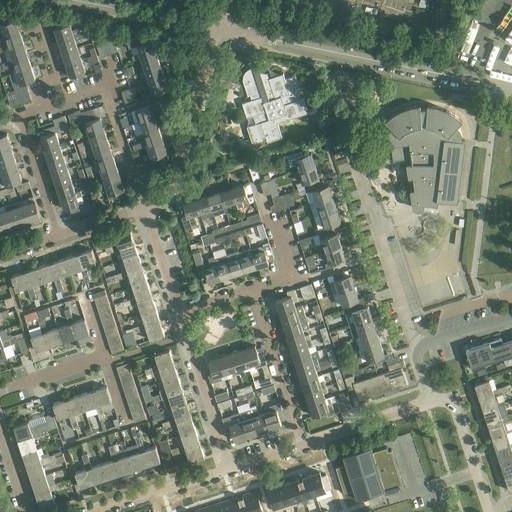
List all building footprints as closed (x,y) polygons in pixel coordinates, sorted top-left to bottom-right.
[(0,37),(5,36),(20,31),(16,18),(1,23),(3,30),(0,31),(0,37)] [(59,40),(89,30),(87,23),(82,25),(83,27),(72,30),(70,23),(55,28),(59,40)] [(78,47),(75,40),(86,36),(86,38),(91,37),(89,30),(59,40),(62,52),(78,47)] [(9,48),(24,43),(20,31),(5,36),(9,48)] [(145,43),(142,35),(127,40),(129,48),(137,45),(141,57),(156,52),(152,40),(145,43)] [(118,51),(116,44),(114,40),(109,42),(113,53),(118,51)] [(107,55),(113,53),(109,42),(103,44),(107,55)] [(12,60),(28,55),(24,43),(9,48),(12,60)] [(101,57),(107,55),(103,44),(97,46),(101,57)] [(66,64),(82,60),(78,47),(62,52),(66,64)] [(97,55),(96,52),(94,47),(90,49),(92,56),(87,57),(87,58),(97,55)] [(145,69),(160,64),(156,52),(141,57),(145,69)] [(10,74),(32,67),(28,55),(12,60),(2,63),(4,69),(10,67),(9,66),(14,64),(16,72),(10,74)] [(99,61),(98,58),(97,55),(87,58),(90,64),(99,61)] [(85,71),(82,62),(82,60),(66,64),(70,76),(85,71)] [(149,81),(164,76),(160,64),(145,69),(149,81)] [(260,72),(258,66),(253,68),(253,67),(249,69),(247,70),(246,71),(245,73),(244,74),(243,76),(243,78),(243,80),(243,82),(248,96),(250,95),(252,99),(242,103),(247,117),(253,115),(256,123),(247,126),(253,143),(262,140),(262,138),(266,136),(268,141),(282,137),(278,122),(309,112),(304,97),(298,99),(296,92),(301,90),(296,76),(295,76),(295,75),(293,75),(293,77),(285,79),(283,73),(269,78),(267,73),(260,72)] [(26,82),(35,79),(32,67),(10,74),(16,92),(28,88),(26,82)] [(153,94),(168,89),(164,76),(149,81),(153,94)] [(241,84),(238,83),(222,79),(220,85),(239,90),(241,84)] [(124,97),(136,93),(134,87),(122,91),(124,97)] [(18,98),(30,94),(28,88),(16,92),(17,97),(18,98)] [(138,99),(136,93),(124,97),(125,103),(138,99)] [(19,103),(32,100),(30,94),(18,98),(19,103)] [(17,97),(9,100),(11,106),(19,103),(18,98),(17,97)] [(140,121),(155,116),(151,104),(150,104),(148,98),(126,106),(128,112),(136,109),(140,121)] [(438,199),(457,201),(465,140),(462,139),(462,138),(462,135),(461,132),(460,129),(458,127),(457,126),(462,120),(455,114),(446,110),(437,106),(427,105),(427,109),(421,109),(421,105),(411,107),(402,110),(393,115),(386,121),(392,127),(390,130),(389,132),(392,136),(393,143),(391,143),(393,160),(406,158),(413,205),(414,206),(414,207),(415,208),(416,208),(418,209),(419,209),(420,209),(421,209),(422,208),(423,207),(424,206),(424,205),(425,204),(425,203),(425,202),(431,203),(437,204),(438,199)] [(89,134),(104,129),(100,117),(96,118),(92,108),(80,112),(84,123),(85,122),(89,134)] [(84,123),(80,112),(80,110),(74,112),(78,125),(84,123)] [(72,127),(78,125),(74,112),(68,114),(72,127)] [(69,128),(68,125),(65,115),(59,117),(63,130),(69,128)] [(144,133),(159,128),(155,116),(140,121),(144,133)] [(57,132),(63,130),(59,117),(53,119),(54,122),(55,125),(57,132)] [(56,132),(57,132),(55,125),(43,129),(45,135),(41,137),(45,149),(60,144),(56,132)] [(147,145),(163,140),(159,128),(144,133),(147,145)] [(93,146),(108,141),(104,129),(89,134),(93,146)] [(0,148),(11,145),(7,134),(0,135),(0,148)] [(146,166),(147,166),(158,162),(157,156),(167,152),(163,140),(147,145),(152,157),(144,160),(146,166)] [(97,158),(112,153),(108,141),(93,146),(97,158)] [(68,146),(67,142),(60,144),(45,149),(48,161),(64,156),(61,148),(68,146)] [(0,161),(15,157),(11,145),(0,148),(0,161)] [(298,170),(299,170),(315,165),(311,153),(304,155),(302,150),(289,155),(290,159),(288,160),(290,166),(296,164),(298,170)] [(101,170),(116,165),(112,153),(97,158),(101,170)] [(52,173),(68,168),(64,156),(48,161),(52,173)] [(2,174),(18,168),(15,157),(0,161),(0,168),(2,174)] [(257,172),(262,170),(260,164),(249,168),(253,180),(259,178),(257,172)] [(105,182),(120,177),(116,165),(101,170),(105,182)] [(304,187),(313,184),(312,180),(319,177),(315,165),(299,170),(304,187)] [(0,182),(2,187),(22,180),(18,168),(2,174),(4,179),(0,180),(0,182)] [(56,185),(72,180),(68,168),(52,173),(56,185)] [(109,194),(107,195),(109,201),(122,197),(120,191),(124,189),(120,177),(105,182),(109,194)] [(60,197),(75,192),(72,180),(56,185),(60,197)] [(264,195),(271,193),(267,180),(260,183),(264,195)] [(29,181),(16,185),(18,191),(31,187),(29,181)] [(244,206),(242,199),(248,197),(244,184),(232,188),(236,201),(238,208),(244,206)] [(316,202),(333,196),(329,184),(315,189),(313,184),(304,187),(306,192),(310,204),(316,202)] [(230,203),(236,201),(232,188),(220,192),(226,211),(232,210),(230,203)] [(82,195),(81,190),(75,192),(60,197),(64,209),(69,208),(71,213),(83,209),(81,203),(79,204),(77,197),(82,195)] [(214,215),(226,211),(220,192),(208,196),(214,214),(214,215)] [(272,212),(287,207),(283,194),(272,198),(274,203),(271,206),(272,212)] [(29,203),(24,205),(29,221),(41,217),(34,196),(28,198),(29,203)] [(214,215),(214,214),(208,196),(196,199),(201,215),(202,218),(214,215)] [(320,214),(337,208),(333,196),(316,202),(320,214)] [(201,215),(196,199),(184,203),(188,215),(182,217),(186,230),(198,226),(195,216),(201,215)] [(16,202),(11,204),(17,224),(29,221),(24,205),(18,207),(16,202)] [(6,210),(1,212),(6,228),(17,224),(11,204),(4,206),(6,210)] [(319,233),(328,230),(327,225),(341,221),(337,208),(320,214),(314,216),(318,228),(319,232),(319,233)] [(243,225),(262,220),(259,213),(247,216),(248,219),(242,221),(243,225)] [(291,215),(294,223),(299,221),(297,213),(291,215)] [(232,229),(243,225),(242,221),(230,224),(232,229)] [(220,233),(232,229),(230,224),(218,228),(220,233)] [(120,246),(135,241),(130,228),(111,234),(114,245),(112,246),(114,251),(121,249),(120,246)] [(213,232),(207,234),(208,237),(208,238),(209,240),(215,238),(214,235),(220,233),(218,228),(212,230),(213,232)] [(234,238),(246,234),(245,229),(233,233),(234,238)] [(325,250),(341,245),(337,233),(330,235),(328,230),(319,233),(325,250)] [(222,241),(234,238),(233,233),(221,237),(222,241)] [(124,260),(139,255),(135,241),(120,246),(121,249),(124,260)] [(251,249),(257,267),(269,263),(268,261),(274,259),(269,242),(263,244),(263,246),(251,249)] [(329,263),(325,264),(326,269),(339,264),(338,260),(345,257),(341,245),(325,250),(329,263)] [(251,249),(251,248),(239,252),(241,257),(245,270),(257,267),(251,249)] [(83,268),(86,267),(97,264),(92,249),(78,254),(83,268)] [(238,250),(227,254),(233,274),(245,270),(241,257),(239,252),(238,250)] [(197,267),(204,265),(199,251),(193,253),(197,267)] [(88,274),(86,267),(83,268),(78,254),(65,258),(70,272),(81,269),(83,276),(88,274)] [(217,265),(221,278),(233,274),(227,254),(215,258),(217,265)] [(139,255),(124,260),(128,270),(121,272),(123,278),(130,275),(129,273),(143,268),(139,255)] [(217,265),(215,258),(214,256),(208,258),(211,267),(205,269),(209,282),(221,278),(217,265)] [(57,277),(59,276),(70,272),(65,258),(52,262),(57,277)] [(62,283),(59,276),(57,277),(52,262),(39,267),(43,281),(54,278),(56,285),(62,283)] [(30,286),(33,285),(43,281),(39,267),(25,271),(30,286)] [(148,282),(143,268),(129,273),(130,275),(133,286),(148,282)] [(35,292),(33,285),(30,286),(25,271),(12,276),(16,290),(27,287),(30,293),(35,292)] [(339,292),(355,287),(351,274),(343,277),(342,272),(333,275),(339,292)] [(138,300),(152,295),(148,282),(133,286),(137,297),(130,299),(132,305),(138,303),(138,300)] [(315,296),(311,283),(306,285),(310,297),(315,296)] [(306,285),(300,287),(304,299),(310,297),(306,285)] [(344,309),(353,306),(352,301),(359,299),(355,287),(339,292),(344,309)] [(298,300),(298,298),(295,289),(287,291),(289,296),(276,301),(279,312),(296,307),(294,301),(298,300)] [(94,298),(106,294),(105,290),(93,294),(94,298)] [(38,298),(37,298),(35,292),(30,293),(32,300),(35,299),(37,305),(40,304),(38,298)] [(96,303),(108,300),(106,294),(94,298),(96,303)] [(142,313),(156,308),(152,295),(138,300),(138,303),(132,305),(130,299),(123,302),(125,307),(130,306),(131,309),(139,306),(142,313)] [(7,307),(14,305),(12,297),(4,299),(7,307)] [(98,309),(110,305),(108,300),(96,303),(98,309)] [(100,314),(111,310),(110,305),(98,309),(100,314)] [(302,305),(296,307),(279,312),(283,324),(306,316),(302,305)] [(356,324),(372,319),(368,306),(355,311),(353,306),(344,309),(346,314),(352,312),(356,324)] [(50,313),(48,307),(38,311),(40,318),(43,317),(44,319),(51,317),(50,313)] [(156,308),(142,313),(145,324),(138,326),(140,331),(147,329),(146,326),(161,321),(156,308)] [(101,320),(113,316),(111,310),(100,314),(101,320)] [(43,317),(40,318),(38,311),(24,315),(26,322),(38,319),(40,325),(45,324),(44,319),(43,317)] [(90,333),(85,318),(74,322),(72,315),(66,317),(69,324),(71,323),(76,337),(90,333)] [(103,325),(115,321),(113,316),(101,320),(103,325)] [(306,316),(283,324),(287,335),(303,330),(310,328),(306,316)] [(360,336),(376,330),(372,319),(356,324),(350,326),(354,338),(360,336)] [(105,331),(117,327),(115,321),(103,325),(105,331)] [(165,335),(161,322),(161,321),(146,326),(147,329),(151,340),(165,335)] [(63,342),(76,337),(71,323),(69,324),(58,327),(63,342)] [(63,342),(58,327),(48,331),(45,324),(40,325),(42,332),(45,331),(50,346),(63,342)] [(107,336),(118,332),(117,327),(105,331),(107,336)] [(290,347),(311,340),(309,334),(305,336),(303,330),(287,335),(290,347)] [(364,348),(380,343),(376,330),(360,336),(364,348)] [(36,350),(50,346),(45,331),(42,332),(31,336),(33,341),(36,350)] [(132,331),(123,334),(127,347),(137,344),(133,333),(132,331)] [(120,338),(119,335),(118,332),(107,336),(108,341),(120,338)] [(334,344),(339,343),(336,334),(331,336),(334,344)] [(22,353),(30,350),(26,336),(17,339),(18,342),(22,353)] [(110,347),(122,343),(120,338),(108,341),(110,347)] [(501,338),(489,341),(495,359),(511,353),(511,351),(509,341),(503,342),(501,338)] [(4,346),(11,344),(10,339),(3,341),(4,344),(0,344),(0,359),(8,357),(4,346)] [(294,358),(310,353),(309,347),(313,346),(311,340),(290,347),(294,358)] [(489,341),(478,345),(484,363),(495,359),(489,341)] [(112,352),(124,349),(122,343),(110,347),(112,352)] [(334,344),(338,356),(343,354),(339,343),(334,344)] [(364,348),(369,366),(379,362),(377,357),(384,355),(380,343),(364,348)] [(258,373),(256,368),(267,364),(265,357),(260,358),(255,345),(244,349),(249,365),(252,375),(258,373)] [(478,345),(466,349),(469,358),(467,358),(469,367),(484,363),(478,345)] [(174,363),(170,349),(155,354),(159,365),(152,367),(154,373),(155,372),(160,370),(160,368),(174,363)] [(243,367),(249,365),(244,349),(232,353),(239,373),(245,372),(243,367)] [(233,375),(239,373),(232,353),(221,356),(226,373),(232,371),(233,375)] [(298,369),(318,363),(317,357),(312,358),(310,353),(294,358),(298,369)] [(220,375),(226,373),(221,356),(209,360),(213,373),(208,375),(211,383),(222,379),(220,375)] [(377,374),(383,392),(382,389),(397,384),(399,387),(407,384),(402,368),(406,366),(403,360),(388,365),(389,370),(377,374)] [(353,361),(340,365),(343,374),(355,370),(353,361)] [(118,372),(130,368),(128,363),(117,367),(118,372)] [(178,376),(174,363),(160,368),(160,370),(155,372),(159,382),(164,381),(178,376)] [(316,370),(320,368),(318,363),(298,369),(302,381),(318,376),(316,370)] [(120,377),(132,374),(130,368),(118,372),(120,377)] [(122,383),(134,379),(132,374),(120,377),(122,383)] [(305,392),(326,386),(324,380),(325,379),(323,374),(318,376),(302,381),(305,392)] [(383,392),(377,374),(355,382),(353,375),(344,378),(348,390),(355,388),(359,400),(368,397),(367,394),(382,389),(383,392)] [(168,394),(183,389),(178,376),(164,381),(167,392),(160,394),(162,399),(163,399),(169,397),(168,394)] [(261,386),(273,382),(271,377),(259,381),(261,386)] [(124,388),(135,384),(134,379),(122,383),(124,388)] [(494,392),(493,390),(489,379),(475,384),(479,397),(494,392)] [(125,394),(137,390),(135,384),(124,388),(125,394)] [(263,394),(266,393),(276,390),(274,385),(261,389),(263,394)] [(98,405),(101,404),(112,400),(107,386),(93,390),(98,405)] [(309,404),(325,398),(323,393),(328,391),(326,386),(305,392),(309,404)] [(504,395),(503,392),(502,393),(500,387),(493,390),(494,392),(479,397),(484,411),(504,404),(506,404),(503,395),(504,395)] [(167,409),(173,408),(187,403),(183,389),(168,394),(169,397),(163,399),(167,409)] [(103,411),(101,404),(98,405),(93,390),(80,395),(85,409),(95,406),(98,413),(103,411)] [(127,399),(139,395),(137,390),(125,394),(127,399)] [(229,397),(229,396),(227,391),(215,395),(217,401),(229,397)] [(72,414),(75,413),(85,409),(80,395),(67,399),(72,414)] [(129,405),(141,401),(139,395),(127,399),(129,405)] [(327,416),(335,414),(331,403),(337,401),(337,400),(335,395),(325,398),(309,404),(313,415),(326,411),(327,416)] [(352,408),(349,399),(348,396),(342,398),(346,410),(352,408)] [(341,412),(346,410),(342,398),(337,400),(337,401),(341,412)] [(77,420),(75,413),(72,414),(67,399),(53,403),(58,418),(69,414),(71,421),(77,420)] [(232,405),(230,400),(230,399),(218,403),(219,409),(232,405)] [(131,410),(142,406),(141,401),(129,405),(131,410)] [(177,421),(192,416),(187,403),(173,408),(176,418),(169,421),(171,426),(178,424),(177,421)] [(264,413),(270,429),(281,425),(277,412),(282,410),(280,403),(269,406),(270,411),(264,413)] [(159,412),(157,404),(147,407),(150,415),(159,412)] [(502,416),(508,414),(504,404),(484,411),(488,424),(503,419),(502,416)] [(132,415),(144,412),(142,406),(131,410),(132,415)] [(270,429),(264,413),(259,414),(257,410),(252,412),(258,433),(270,429)] [(326,411),(313,415),(315,420),(327,416),(326,411)] [(132,415),(134,421),(134,422),(146,418),(144,412),(132,415)] [(247,436),(258,433),(252,412),(240,416),(242,420),(247,436)] [(57,427),(56,423),(53,413),(44,416),(46,422),(30,427),(28,421),(14,426),(18,439),(33,435),(32,432),(39,429),(41,435),(47,433),(47,430),(57,427)] [(511,430),(511,422),(511,419),(510,420),(508,414),(502,416),(503,419),(488,424),(492,437),(507,432),(511,430)] [(181,434),(196,430),(192,416),(177,421),(178,424),(181,434)] [(247,436),(242,420),(236,422),(235,418),(223,421),(226,429),(231,427),(235,440),(247,436)] [(73,428),(76,427),(79,426),(77,420),(71,421),(73,428)] [(34,437),(41,435),(39,429),(32,432),(33,435),(18,439),(23,453),(37,448),(34,437)] [(186,448),(200,443),(196,430),(181,434),(185,445),(186,448)] [(511,445),(511,443),(507,432),(492,437),(497,450),(511,445)] [(158,441),(162,454),(170,452),(167,439),(158,441)] [(511,442),(511,443),(511,445),(497,450),(501,464),(511,460),(511,442)] [(161,460),(156,446),(145,450),(143,443),(137,444),(140,451),(142,450),(147,465),(161,460)] [(205,456),(200,443),(186,448),(185,445),(178,447),(180,452),(187,450),(190,461),(205,456)] [(346,463),(337,467),(345,493),(355,490),(358,498),(385,490),(386,494),(400,490),(400,492),(401,491),(400,489),(405,488),(393,449),(391,450),(389,451),(388,447),(374,451),(372,448),(373,447),(372,446),(344,455),(346,463)] [(42,461),(41,459),(37,448),(23,453),(27,466),(42,461)] [(134,469),(147,465),(142,450),(140,451),(129,455),(134,469)] [(129,455),(119,458),(117,451),(112,453),(114,460),(117,459),(121,473),(134,469),(129,455)] [(52,465),(65,461),(63,454),(55,457),(56,459),(49,462),(48,457),(41,459),(42,461),(27,466),(31,479),(46,475),(44,468),(52,465)] [(108,478),(121,473),(117,459),(114,460),(103,463),(108,478)] [(103,463),(102,464),(92,467),(90,460),(84,462),(87,469),(89,468),(94,482),(108,478),(103,463)] [(511,460),(501,464),(505,477),(511,474),(511,460)] [(80,487),(94,482),(89,468),(87,469),(75,472),(80,487)] [(321,471),(309,475),(315,493),(327,489),(321,471)] [(50,488),(49,485),(46,475),(31,479),(36,493),(50,488)] [(309,475),(299,478),(305,496),(315,493),(309,475)] [(299,478),(289,482),(295,500),(305,496),(299,478)] [(289,482),(278,485),(284,503),(295,500),(289,482)] [(51,491),(58,488),(56,483),(49,485),(50,488),(36,493),(40,506),(55,502),(51,491)] [(278,485),(268,489),(274,507),(284,503),(278,485)] [(263,511),(257,492),(243,497),(248,511),(263,511)] [(248,511),(243,497),(230,501),(233,511),(248,511)] [(233,511),(230,501),(217,505),(219,511),(233,511)]
